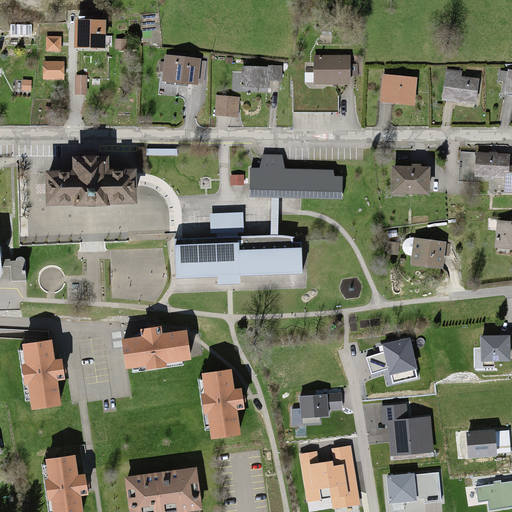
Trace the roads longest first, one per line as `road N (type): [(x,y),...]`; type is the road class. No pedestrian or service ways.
road 1 (residential): [(0,134),(511,135)]
road 2 (residential): [(337,354),(351,384),(373,511)]
road 3 (residential): [(379,306),(511,290)]
